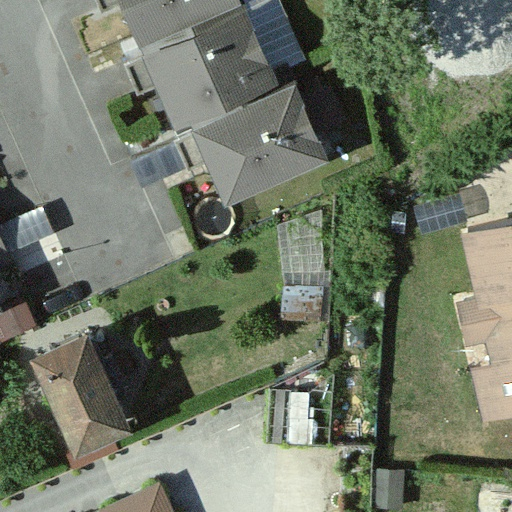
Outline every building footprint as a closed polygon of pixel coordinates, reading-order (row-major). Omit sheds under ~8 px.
[(102,0),(106,7),(121,0),(133,0),(146,29),(211,0),(102,0)] [(239,0),(211,0),(146,29),(155,49),(129,60),(142,89),(168,78),(182,111),(196,105),(271,72),(239,0)] [(271,72),(196,105),(205,125),(179,136),(192,165),(215,155),(230,189),(320,148),(284,66),(271,72)] [(494,334),(502,366),(511,410),(511,409),(511,221),(470,232),(486,299),(466,303),(475,339),(494,334)] [(335,284),(288,280),(286,313),(288,315),(333,318),(335,284)] [(49,350),(63,378),(50,383),(60,403),(71,397),(85,428),(87,429),(120,413),(121,410),(107,379),(125,371),(115,346),(104,351),(94,329),(49,350)] [(125,341),(115,346),(125,371),(136,366),(125,341)] [(511,410),(502,366),(482,371),(492,414),(511,410)] [(172,511),(159,482),(89,511),(172,511)]
